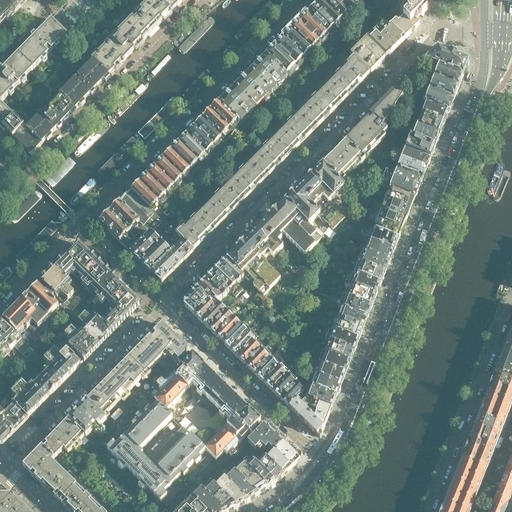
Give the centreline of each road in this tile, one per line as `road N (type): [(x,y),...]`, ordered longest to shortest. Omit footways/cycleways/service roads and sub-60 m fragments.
road 1 (residential): [(0,304),(302,0)]
road 2 (residential): [(442,28),(162,305)]
road 3 (primary): [(328,470),(478,106)]
road 4 (residential): [(201,0),(26,176),(0,149)]
road 5 (residential): [(328,470),(162,305)]
road 6 (residential): [(427,511),(511,294)]
road 7 (residential): [(162,305),(1,467)]
